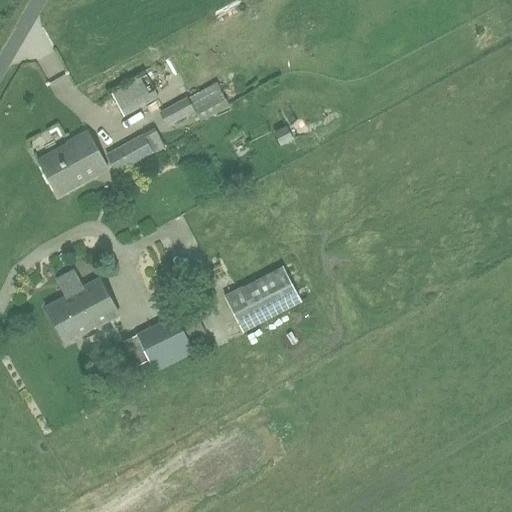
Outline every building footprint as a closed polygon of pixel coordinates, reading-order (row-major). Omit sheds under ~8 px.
[(122,114),(157,95),(156,93),(181,79),(168,56),(143,70),(145,74),(111,92),(122,114)] [(230,107),(217,84),(220,82),(216,76),(201,84),(204,89),(187,98),(187,97),(158,113),(166,127),(195,112),(201,123),(230,107)] [(154,154),(165,148),(154,128),(143,134),(143,135),(107,155),(116,173),(153,153),(154,154)] [(107,169),(87,133),(75,139),(77,142),(69,146),(69,144),(39,161),(58,196),(107,169)] [(242,333),(300,303),(282,267),(223,297),(242,333)] [(83,339),(95,333),(93,330),(119,316),(99,279),(45,307),(65,345),(81,336),(83,339)] [(153,371),(185,355),(187,355),(182,346),(192,341),(206,333),(193,309),(137,335),(138,337),(124,343),(138,372),(152,365),(153,371)]
